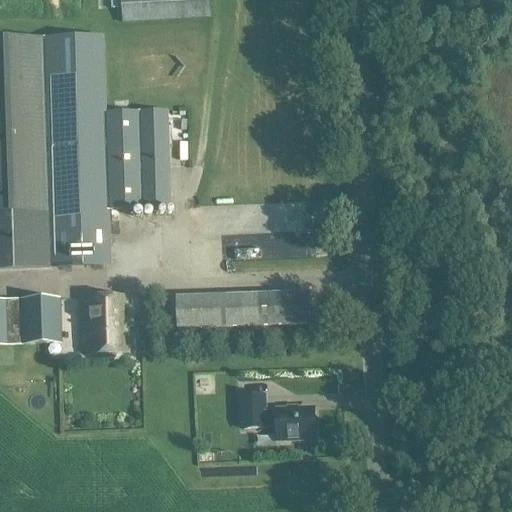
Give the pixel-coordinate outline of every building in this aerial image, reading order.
[(119,0),(121,24),(208,19),(207,0),(119,0)] [(43,40),(50,267),(107,265),(105,212),(102,115),(100,38),(43,40)] [(0,41),(0,272),(50,270),(50,267),(43,40),(0,41)] [(164,113),(133,114),(136,211),(167,210),(164,113)] [(292,113),(262,113),(262,133),(292,132),(292,113)] [(136,211),(133,114),(102,115),(105,212),(136,211)] [(307,219),(308,202),(247,200),(246,216),(307,219)] [(310,293),(176,299),(177,331),(312,326),(310,293)] [(58,298),(20,300),(21,346),(60,345),(58,298)] [(126,353),(124,298),(81,300),(83,354),(126,353)] [(0,346),(21,346),(20,300),(0,300),(0,346)] [(265,399),(245,399),(246,431),(278,430),(279,444),(316,443),(315,413),(265,414),(265,399)]
